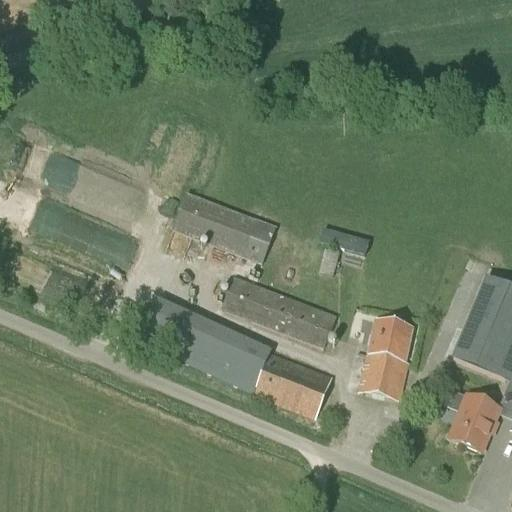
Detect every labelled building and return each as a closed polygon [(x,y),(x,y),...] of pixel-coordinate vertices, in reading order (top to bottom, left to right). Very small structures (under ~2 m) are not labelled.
[(12,197),(4,219),(94,250),(102,227),(12,197)] [(262,268),(276,234),(276,232),(257,224),(186,197),(172,233),(242,260),(262,268)] [(318,246),(364,258),(368,244),(322,232),(318,246)] [(327,303),(339,255),(324,252),(318,276),(312,299),(327,303)] [(323,353),(336,320),(233,281),(220,314),(323,353)] [(450,363),(509,387),(511,382),(511,293),(483,281),(450,363)] [(140,348),(253,398),(268,358),(269,354),(158,306),(140,348)] [(403,369),(411,333),(374,325),(366,360),(358,396),(399,405),(406,369),(403,369)] [(253,398),(252,401),(315,425),(323,403),(331,381),(299,370),(268,358),(253,398)] [(511,437),(511,382),(509,387),(498,413),(466,399),(447,443),(481,458),(498,419),(511,424),(511,427),(508,436),(511,437)] [(453,395),(448,411),(458,414),(462,397),(453,395)]
